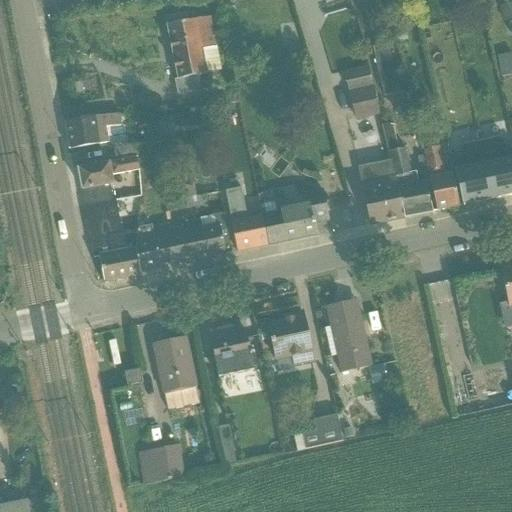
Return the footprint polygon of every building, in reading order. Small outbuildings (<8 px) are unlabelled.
[(160,26),(171,81),(202,75),(197,51),(213,48),(207,17),(160,26)] [(385,97),(397,95),(387,43),(375,45),(385,97)] [(356,120),(380,115),(369,68),(345,73),(356,120)] [(118,103),(167,106),(168,88),(119,85),(118,103)] [(215,98),(215,86),(190,86),(190,98),(215,98)] [(64,149),(97,144),(93,116),(60,121),(64,149)] [(406,128),(396,131),(401,147),(411,144),(406,128)] [(430,212),(453,207),(438,147),(416,153),(430,212)] [(398,221),(422,214),(407,157),(382,163),(398,221)] [(511,195),(511,160),(485,167),(492,200),(511,195)] [(398,221),(382,163),(352,171),(367,229),(398,221)] [(74,191),(105,186),(102,165),(71,170),(74,191)] [(466,205),(492,200),(485,167),(459,172),(466,205)] [(264,246),(328,231),(320,198),(256,213),(264,246)] [(131,202),(135,224),(146,222),(142,200),(131,202)] [(264,246),(256,213),(224,221),(232,254),(264,246)] [(185,265),(232,254),(224,221),(177,232),(185,265)] [(185,265),(177,232),(126,244),(134,277),(185,265)] [(99,285),(134,277),(126,244),(91,252),(99,285)] [(504,309),(511,306),(511,265),(495,270),(504,309)] [(338,373),(369,366),(354,300),(322,307),(338,373)] [(269,364),(308,356),(300,315),(261,323),(269,364)] [(212,379),(251,371),(242,328),(203,336),(212,379)] [(158,396),(193,389),(183,338),(147,345),(158,396)] [(113,340),(106,342),(111,366),(117,365),(113,340)] [(135,370),(121,373),(123,385),(137,382),(135,370)] [(334,421),(339,446),(357,442),(352,417),(334,421)] [(310,456),(322,455),(321,437),(310,437),(310,456)] [(194,450),(153,455),(157,487),(198,482),(194,450)] [(58,511),(56,500),(8,511),(58,511)]
